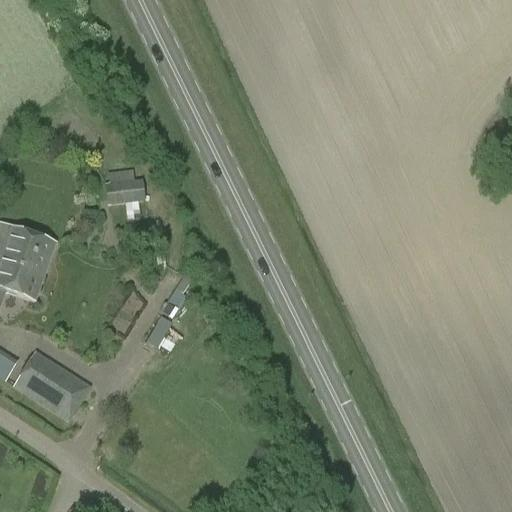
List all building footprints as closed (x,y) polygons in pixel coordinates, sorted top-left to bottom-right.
[(106,209),(143,205),(141,183),(133,184),(132,174),(107,176),(108,187),(104,187),(106,209)] [(33,305),(53,248),(0,228),(0,304),(4,295),(33,305)] [(158,351),(161,343),(175,349),(183,332),(157,319),(145,344),(158,351)] [(11,391),(67,427),(90,390),(35,355),(11,391)] [(0,379),(5,382),(13,365),(0,358),(0,379)]
